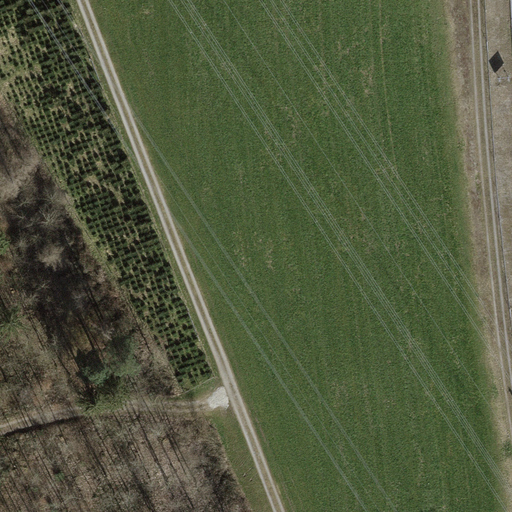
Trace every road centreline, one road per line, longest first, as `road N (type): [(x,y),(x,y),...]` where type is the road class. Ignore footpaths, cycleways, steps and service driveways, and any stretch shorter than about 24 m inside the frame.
road 1 (track): [(278,511),(96,0)]
road 2 (track): [(511,362),(484,149),(480,0)]
road 3 (track): [(0,431),(69,411),(235,400)]
